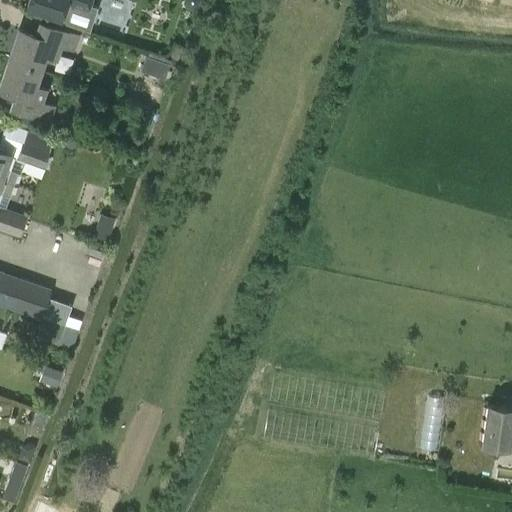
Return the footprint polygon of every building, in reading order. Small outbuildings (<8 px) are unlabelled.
[(98,8),(89,5),(91,0),(28,0),(26,7),(91,29),(98,8)] [(194,10),(196,9),(198,8),(200,0),(184,0),(183,3),(185,7),(194,10)] [(8,59),(42,70),(47,56),(57,59),(62,46),(74,50),(79,35),(40,21),(35,34),(19,28),(8,59)] [(169,65),(145,56),(140,70),(165,78),(169,65)] [(38,84),(42,70),(8,59),(0,82),(0,88),(15,94),(10,107),(50,120),(55,105),(43,101),(48,87),(38,84)] [(154,112),(141,108),(135,126),(148,130),(154,112)] [(73,122),(61,118),(58,129),(70,132),(73,122)] [(16,157),(23,159),(44,167),(53,139),(26,130),(16,157)] [(0,149),(0,178),(15,183),(19,173),(7,168),(12,153),(0,149)] [(0,178),(0,192),(10,196),(15,183),(0,178)] [(26,215),(6,208),(0,205),(0,228),(19,235),(26,215)] [(0,271),(0,302),(42,317),(51,290),(0,271)] [(24,320),(21,330),(34,334),(37,324),(24,320)] [(61,371),(44,365),(39,380),(56,386),(61,371)] [(436,448),(444,395),(429,393),(421,446),(436,448)] [(482,443),(511,447),(511,406),(487,403),(482,443)] [(22,445),(18,457),(29,462),(35,445),(29,442),(22,445)] [(15,460),(9,477),(21,481),(27,464),(15,460)]
